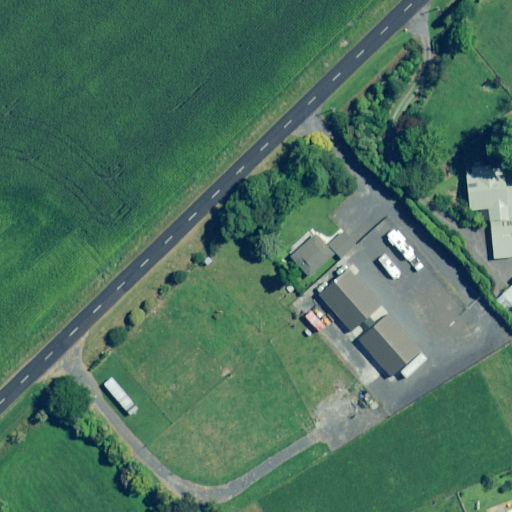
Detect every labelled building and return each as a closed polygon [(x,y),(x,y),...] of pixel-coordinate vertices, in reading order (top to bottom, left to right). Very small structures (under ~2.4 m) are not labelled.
[(511,161),(466,165),(469,212),(490,211),(493,261),(511,259),(511,161)] [(353,244),(341,233),(329,246),(341,257),(353,244)] [(334,255),(315,234),(290,257),(309,278),(334,255)] [(420,352),(354,277),(360,272),(354,264),(346,271),(318,295),(390,378),(420,352)] [(511,286),(496,300),(511,317),(511,286)]
